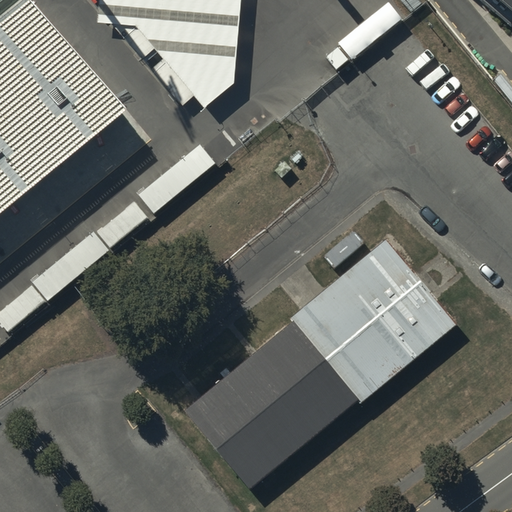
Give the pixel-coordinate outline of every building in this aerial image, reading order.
[(240,92),(247,0),(105,0),(103,30),(116,31),(185,112),(197,101),(210,117),(240,92)] [(400,13),(389,0),(376,0),(334,36),(336,39),(323,50),(335,64),(348,53),(349,54),(400,13)] [(511,0),(489,0),(511,19),(511,0)] [(0,253),(139,143),(28,4),(0,25),(0,253)] [(242,145),(228,128),(198,154),(212,170),(242,145)] [(207,174),(192,157),(143,199),(158,215),(207,174)] [(150,222),(136,204),(98,235),(111,252),(150,222)] [(105,257),(91,240),(40,282),(55,299),(105,257)] [(255,492),(455,324),(387,244),(187,412),(255,492)] [(48,304),(34,288),(0,317),(0,323),(11,336),(48,304)]
